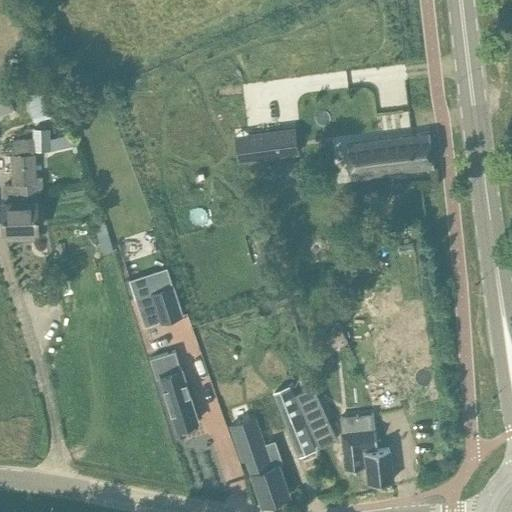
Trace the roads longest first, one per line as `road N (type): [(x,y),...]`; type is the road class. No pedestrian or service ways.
road 1 (secondary): [(500,305),(463,0)]
road 2 (unclassified): [(0,478),(190,511)]
